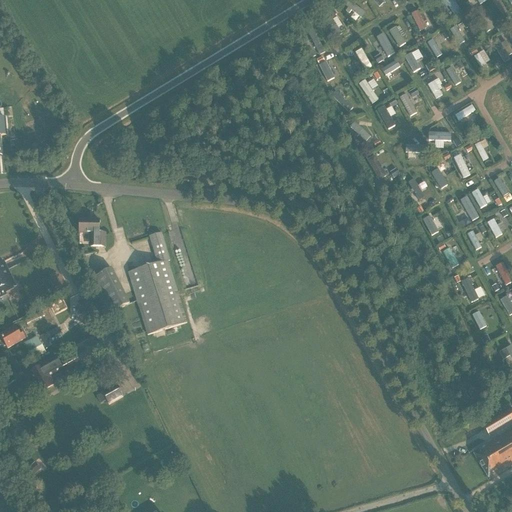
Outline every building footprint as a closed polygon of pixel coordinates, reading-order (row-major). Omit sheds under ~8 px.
[(370,0),(379,10),(385,5),(380,0),(370,0)] [(442,0),(439,1),(443,16),(450,14),(445,0),(442,0)] [(420,33),(432,27),(422,9),(411,15),(420,33)] [(389,32),(397,46),(405,41),(397,28),(389,32)] [(449,35),(457,38),(459,31),(452,28),(449,35)] [(309,38),(320,58),(325,55),(315,35),(309,38)] [(433,40),(427,44),(437,59),(443,55),(433,40)] [(497,44),(501,64),(511,61),(511,54),(509,41),(497,44)] [(362,70),(369,67),(363,52),(356,54),(362,70)] [(483,52),(475,56),(483,73),(491,69),(483,52)] [(406,58),(411,70),(421,66),(415,54),(406,58)] [(388,80),(401,70),(396,63),(383,74),(388,80)] [(454,86),(459,84),(454,70),(449,72),(454,86)] [(379,73),(373,77),(378,83),(383,80),(379,73)] [(435,102),(446,97),(440,81),(428,85),(435,102)] [(366,82),(358,89),(371,103),(379,96),(366,82)] [(503,91),(497,94),(505,108),(511,104),(503,91)] [(410,99),(402,102),(410,119),(417,115),(410,99)] [(455,116),(460,124),(476,114),(472,107),(455,116)] [(363,144),(369,139),(356,125),(350,130),(363,144)] [(443,148),(443,151),(455,150),(454,135),(433,136),(434,148),(443,148)] [(482,144),(476,146),(482,166),(488,164),(482,144)] [(468,157),(474,154),(471,147),(465,150),(468,157)] [(408,149),(408,159),(422,159),(422,150),(408,149)] [(460,161),(454,164),(462,180),(468,177),(460,161)] [(443,193),(449,189),(438,170),(432,173),(443,193)] [(503,202),(509,199),(501,183),(495,186),(503,202)] [(416,187),(410,191),(421,210),(428,206),(416,187)] [(478,194),(472,196),(479,213),(485,211),(478,194)] [(500,202),(495,205),(499,211),(504,208),(500,202)] [(98,234),(98,220),(78,220),(78,234),(90,234),(90,248),(104,248),(105,234),(98,234)] [(434,243),(441,239),(432,223),(424,227),(434,243)] [(507,234),(503,227),(498,230),(494,223),(487,227),(496,245),(504,241),(501,236),(507,234)] [(149,237),(157,264),(128,273),(147,336),(187,323),(168,262),(170,261),(162,233),(149,237)] [(468,238),(474,254),(481,251),(474,235),(468,238)] [(444,256),(454,274),(460,271),(450,253),(444,256)] [(3,262),(0,263),(0,298),(6,296),(5,293),(16,287),(3,262)] [(111,269),(93,279),(111,313),(130,303),(111,269)] [(501,278),(497,281),(504,292),(508,289),(501,278)] [(470,310),(479,307),(471,283),(462,286),(470,310)] [(188,291),(189,297),(200,295),(198,289),(188,291)] [(479,305),(485,302),(481,292),(475,295),(479,305)] [(40,319),(40,318),(43,316),(42,313),(25,320),(27,324),(40,319)] [(17,332),(15,327),(0,335),(0,336),(7,349),(22,340),(27,338),(22,329),(17,332)] [(24,343),(31,358),(44,351),(37,337),(24,343)] [(511,350),(501,355),(508,374),(511,372),(511,350)] [(5,361),(9,368),(24,362),(20,354),(5,361)] [(75,355),(59,364),(56,359),(28,374),(35,387),(34,387),(35,389),(36,389),(37,392),(52,384),(49,378),(60,372),(62,376),(80,366),(75,355)] [(102,394),(108,406),(123,398),(117,385),(102,394)] [(502,416),(483,427),(489,437),(508,425),(502,416)] [(511,429),(472,454),(488,480),(511,465),(511,429)] [(26,470),(32,477),(40,470),(35,463),(26,470)] [(90,480),(95,491),(104,486),(98,476),(90,480)]
